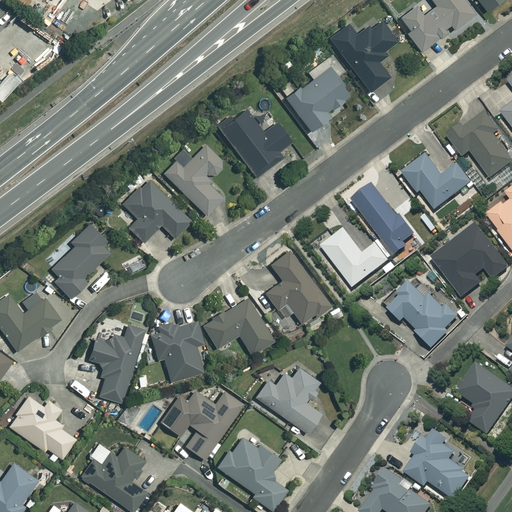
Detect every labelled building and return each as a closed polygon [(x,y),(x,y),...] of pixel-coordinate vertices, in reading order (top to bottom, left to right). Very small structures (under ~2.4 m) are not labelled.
[(47,0),(46,0),(38,11),(46,17),(55,6),(47,0)] [(474,12),(464,0),(429,0),(434,5),(420,15),(413,5),(398,17),(408,30),(405,32),(419,51),(450,27),(451,29),(474,12)] [(476,0),(483,10),(496,0),(476,0)] [(394,41),(379,20),(367,28),(365,26),(353,34),(346,24),(327,37),(367,92),(387,78),(376,62),(384,56),(380,51),(394,41)] [(296,90),(289,80),(280,86),(287,96),(284,98),(308,130),(328,116),(325,112),(347,95),(333,76),(342,70),(326,48),(319,53),(323,57),(305,70),(311,79),(296,90)] [(0,101),(16,84),(18,83),(7,74),(0,81),(0,101)] [(511,76),(507,81),(511,87),(511,103),(500,113),(511,128),(511,76)] [(260,131),(242,108),(229,118),(227,116),(214,125),(254,177),(279,157),(275,151),(288,141),(272,121),(260,131)] [(497,131),(484,113),(463,128),(460,125),(446,135),(462,157),(470,152),(489,179),(511,162),(511,161),(492,135),(497,131)] [(200,178),(204,174),(213,174),(220,168),(218,159),(202,143),(179,166),(173,160),(161,172),(203,215),(220,197),(200,178)] [(441,176),(425,155),(402,173),(417,193),(420,191),(435,210),(470,182),(456,164),(441,176)] [(188,221),(147,179),(121,204),(135,218),(126,227),(140,241),(158,224),(172,238),(188,221)] [(396,217),(370,185),(350,200),(393,256),(406,247),(403,243),(413,235),(398,215),(396,217)] [(511,188),(505,193),(509,198),(486,215),(511,251),(511,250),(511,188)] [(331,209),(319,218),(330,233),(342,224),(331,209)] [(104,241),(86,223),(68,242),(72,245),(49,268),(57,276),(52,282),(68,297),(84,281),(81,278),(107,251),(100,245),(104,241)] [(508,268),(475,225),(431,259),(461,298),(480,283),(474,276),(483,269),(492,280),(508,268)] [(362,254),(342,229),(320,246),(353,288),(388,261),(375,244),(362,254)] [(329,306),(286,250),(268,264),(280,280),(262,293),(275,309),(284,302),(300,323),(313,313),(315,316),(329,306)] [(418,286),(414,290),(406,282),(394,296),(396,298),(386,309),(401,322),(402,319),(414,330),(412,332),(431,349),(448,330),(446,328),(454,318),(418,286)] [(20,314),(6,294),(0,298),(0,330),(15,351),(57,319),(41,298),(20,314)] [(272,341),(244,296),(200,324),(215,348),(237,334),(250,355),(272,341)] [(201,343),(194,320),(175,326),(174,322),(147,330),(156,359),(162,357),(170,382),(202,372),(193,346),(201,343)] [(108,333),(91,340),(86,360),(96,362),(95,368),(98,369),(96,377),(101,379),(96,398),(121,404),(140,326),(124,322),(120,336),(108,333)] [(0,373),(9,361),(0,354),(0,373)] [(319,380),(289,359),(273,383),(265,378),(253,396),(304,432),(318,412),(304,402),(319,380)] [(511,397),(511,389),(475,364),(456,392),(476,406),(466,420),(487,434),(511,397)] [(213,403),(192,390),(185,401),(176,395),(158,422),(178,435),(186,423),(194,429),(183,445),(202,458),(240,403),(222,390),(213,403)] [(41,406),(25,395),(5,424),(44,451),(46,448),(61,458),(75,439),(50,422),(59,409),(46,400),(41,406)] [(445,439),(430,429),(423,440),(420,438),(410,452),(415,455),(404,472),(423,486),(426,481),(452,499),(470,475),(448,459),(453,452),(441,444),(445,439)] [(254,447),(239,436),(229,451),(227,449),(215,466),(252,492),(249,496),(270,510),(284,489),(265,476),(277,458),(257,443),(254,447)] [(143,459),(122,444),(114,456),(107,451),(99,464),(91,458),(79,476),(132,511),(145,492),(129,480),(143,459)] [(35,479),(10,462),(0,476),(0,511),(17,511),(22,506),(19,504),(35,479)] [(380,511),(382,509),(386,511),(424,511),(430,505),(399,484),(401,480),(383,468),(368,490),(370,491),(357,511),(359,511),(380,511)] [(88,511),(68,498),(57,511),(88,511)] [(191,511),(177,502),(169,511),(168,511),(162,508),(159,511),(219,511),(212,507),(208,511),(191,511)]
